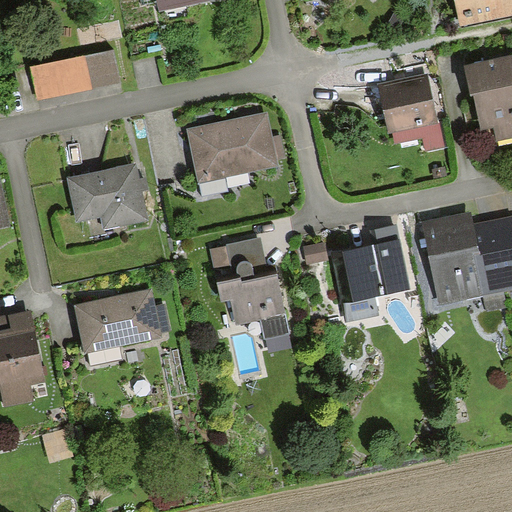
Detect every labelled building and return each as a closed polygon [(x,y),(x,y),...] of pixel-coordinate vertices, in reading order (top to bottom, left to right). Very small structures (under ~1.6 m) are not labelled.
[(157,0),(160,11),(204,0),(157,0)] [(511,16),(511,0),(454,0),(460,27),(511,16)] [(114,52),(32,69),(39,101),(121,84),(114,52)] [(511,136),(511,58),(505,60),(468,68),(482,133),(496,129),(498,140),(511,136)] [(445,148),(429,75),(416,78),(383,85),(385,96),(382,97),(390,135),(394,134),(396,144),(422,139),(425,152),(445,148)] [(266,109),(188,127),(200,179),(278,161),(277,155),(285,154),(280,134),(273,136),(266,109)] [(138,158),(67,174),(78,220),(102,214),(105,224),(150,214),(144,186),(138,158)] [(472,207),(421,218),(440,303),(483,294),(488,312),(510,307),(507,290),(511,289),(511,212),(475,221),(472,207)] [(380,239),(345,246),(348,258),(336,260),(349,318),(379,312),(374,288),(410,280),(397,220),(377,225),(380,239)] [(233,269),(218,272),(223,297),(231,295),(236,320),(261,316),(265,335),(291,331),(278,265),(267,267),(261,236),(228,242),(229,244),(212,248),(215,264),(231,261),(233,269)] [(330,239),(304,245),(307,262),(334,256),(330,239)] [(152,285),(76,300),(85,349),(161,334),(160,331),(168,329),(163,302),(156,303),(152,285)] [(31,306),(9,311),(11,320),(0,322),(0,384),(5,404),(35,397),(32,380),(48,376),(31,306)]
